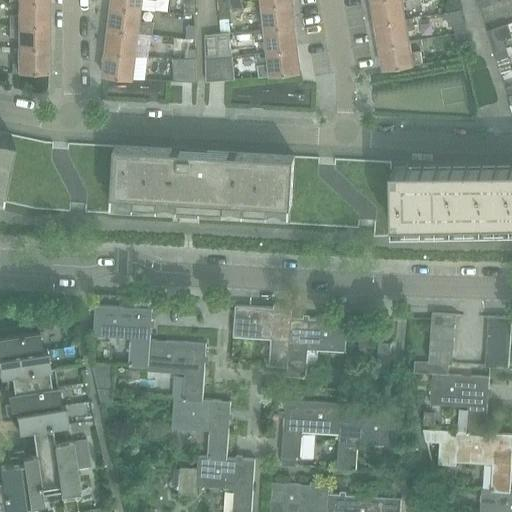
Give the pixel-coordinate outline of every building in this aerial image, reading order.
[(112,0),(112,6),(142,10),(142,0),(154,0),(156,0),(112,0)] [(183,0),(184,6),(171,4),(170,13),(185,15),(195,15),(194,0),(183,0)] [(218,0),(219,10),(230,9),(229,0),(218,0)] [(406,19),(402,0),(378,0),(372,1),(376,24),(406,19)] [(490,0),(477,0),(480,9),(492,4),(490,0)] [(48,26),(48,2),(18,2),(18,15),(9,16),(9,26),(48,26)] [(294,25),(292,2),(262,5),(265,28),(294,25)] [(142,10),(112,6),(109,29),(139,33),(153,35),(154,23),(140,21),(142,10)] [(231,19),(230,9),(219,10),(220,19),(231,19)] [(463,10),(443,14),(444,21),(447,20),(449,26),(454,25),(455,33),(467,31),(463,10)] [(413,18),(406,19),(376,24),(380,47),(410,42),(408,31),(415,30),(413,18)] [(297,48),(294,25),(265,28),(265,29),(255,31),(256,42),(266,41),(268,51),(297,48)] [(511,38),(511,37),(508,25),(488,31),(494,51),(505,48),(503,41),(511,38)] [(48,49),(48,26),(9,26),(9,38),(18,38),(18,49),(48,49)] [(196,27),(187,27),(187,39),(196,38),(196,27)] [(139,33),(109,29),(106,52),(136,56),(139,33)] [(472,56),(467,31),(455,33),(458,46),(452,48),(454,59),(472,56)] [(233,56),(230,33),(223,33),(204,45),(205,49),(204,49),(205,59),(233,56)] [(412,53),(410,42),(380,47),(384,70),(423,63),(421,51),(412,53)] [(300,72),(297,48),(268,51),(269,65),(258,66),(259,77),(300,72)] [(508,57),(505,48),(494,51),(497,60),(508,57)] [(48,73),(48,49),(18,49),(18,64),(12,64),(12,73),(48,73)] [(187,50),(187,58),(197,58),(197,49),(187,50)] [(136,56),(106,52),(104,76),(133,79),(136,56)] [(235,79),(233,56),(205,59),(207,82),(235,79)] [(197,58),(187,58),(175,58),(175,61),(174,81),(197,82),(197,62),(197,58)] [(0,184),(11,135),(0,132),(0,184)] [(115,146),(112,196),(292,207),(294,157),(207,152),(207,157),(172,155),(172,150),(115,146)] [(511,166),(407,169),(391,169),(392,223),(394,223),(394,222),(415,221),(415,226),(415,228),(426,228),(425,221),(445,220),(445,226),(444,226),(444,227),(455,227),(455,220),(474,220),(474,225),(474,227),(485,226),(485,220),(504,219),(504,225),(503,225),(503,226),(511,225),(511,166)] [(94,335),(132,338),(130,364),(148,365),(149,366),(151,340),(153,308),(96,305),(94,335)] [(292,309),(235,305),(234,336),(272,338),(270,364),(288,366),(289,366),(292,317),(292,309)] [(460,346),(476,346),(476,312),(460,312),(460,346)] [(456,314),(432,313),(432,324),(455,325),(456,314)] [(511,318),(488,316),(487,327),(511,328),(511,318)] [(348,320),(292,317),(289,366),(288,366),(287,374),(306,375),(307,373),(317,373),(318,349),(346,351),(348,320)] [(455,325),(432,324),(431,336),(455,337),(455,325)] [(511,328),(487,327),(486,339),(511,341),(511,328)] [(39,331),(0,336),(0,356),(42,350),(39,331)] [(455,337),(431,336),(430,348),(454,349),(455,337)] [(511,341),(486,339),(486,352),(510,353),(511,341)] [(206,344),(151,340),(149,366),(148,365),(148,371),(185,373),(184,398),(203,399),(206,344)] [(377,370),(390,370),(392,343),(379,342),(377,370)] [(454,349),(430,348),(429,361),(453,362),(454,349)] [(46,349),(42,350),(0,356),(0,375),(49,368),(46,349)] [(510,353),(486,352),(485,365),(509,366),(510,353)] [(54,367),(49,368),(0,375),(0,379),(5,378),(7,394),(57,386),(54,367)] [(490,377),(433,373),(431,404),(469,406),(467,431),(486,433),(490,377)] [(60,405),(57,386),(7,394),(9,406),(4,406),(5,413),(60,405)] [(210,437),(209,456),(209,457),(227,458),(231,401),(203,399),(184,398),(174,398),(172,436),(210,437)] [(286,400),(285,411),(286,411),(289,411),(289,417),(285,416),(282,457),(283,457),(282,464),(298,465),(298,458),(301,458),(303,431),(340,433),(341,411),(342,411),(343,403),(286,400)] [(32,429),(34,447),(41,446),(41,444),(53,442),(54,442),(52,426),(67,424),(64,404),(60,405),(5,413),(6,417),(7,417),(8,422),(16,421),(18,431),(32,429)] [(341,411),(340,433),(337,468),(357,469),(358,443),(396,445),(398,415),(342,411),(341,411)] [(456,465),(456,461),(493,464),(491,489),(511,491),(511,468),(511,434),(486,433),(467,431),(424,429),(426,441),(440,442),(439,463),(456,465)] [(79,488),(72,439),(54,442),(53,442),(61,491),(79,488)] [(61,491),(53,442),(41,444),(41,446),(34,447),(35,454),(36,454),(42,494),(61,491)] [(24,451),(16,452),(24,506),(43,504),(42,494),(36,454),(35,454),(24,455),(24,451)] [(24,506),(16,452),(13,452),(14,455),(8,455),(9,463),(0,464),(0,478),(4,511),(22,511),(25,511),(24,506)] [(181,467),(179,494),(197,495),(198,486),(234,488),(232,511),(252,511),(255,459),(227,458),(209,457),(209,456),(199,455),(198,468),(181,467)] [(329,486),(272,482),(270,511),(327,511),(329,494),(329,486)] [(491,489),(482,489),(480,511),(511,511),(511,490),(511,491),(491,489)] [(400,511),(402,498),(329,494),(327,511),(400,511)]
